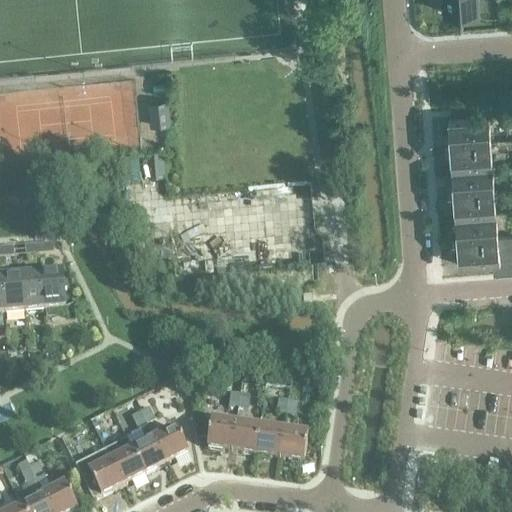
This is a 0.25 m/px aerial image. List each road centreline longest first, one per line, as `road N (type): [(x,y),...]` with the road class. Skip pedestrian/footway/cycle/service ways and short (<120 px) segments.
road 1 (residential): [(417,297),(376,300),(350,321),(327,504)]
road 2 (residential): [(397,61),(417,297)]
road 3 (residential): [(389,511),(417,297)]
road 4 (residential): [(173,511),(228,489),(327,504)]
